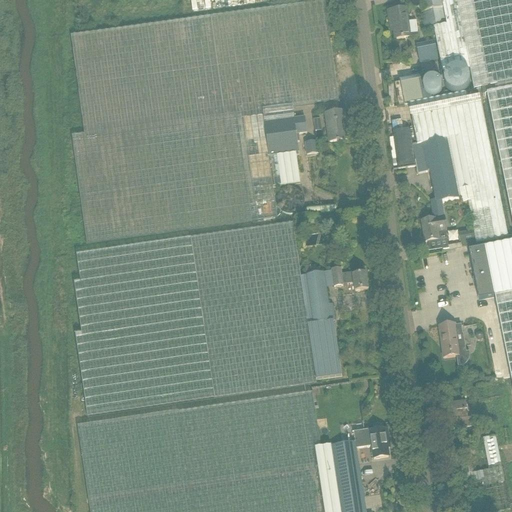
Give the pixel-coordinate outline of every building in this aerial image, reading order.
[(511,0),(418,0),(426,33),(433,32),(441,73),(464,68),(464,72),(468,71),(472,91),(482,89),(498,86),(511,83),(511,0)] [(87,245),(276,218),(273,188),(300,184),(296,156),(299,156),(298,154),(299,153),(297,143),(299,143),(298,135),(307,134),(304,118),(294,120),(292,107),(329,102),(338,101),(325,2),(71,37),(84,135),(72,137),(87,245)] [(416,22),(408,23),(406,10),(388,12),(390,28),(393,28),(395,40),(410,38),(418,37),(416,22)] [(424,94),(426,96),(428,98),(430,99),(433,99),(435,98),(439,97),(440,96),(441,95),(442,93),(442,92),(443,90),(442,86),(441,83),(439,81),(437,80),(435,79),(433,79),(430,79),(429,80),(427,81),(426,82),(425,83),(424,84),(424,85),(424,87),(423,89),(423,92),(424,94)] [(402,83),(403,104),(422,103),(421,82),(402,83)] [(511,220),(511,243),(469,252),(479,301),(495,298),(511,383),(511,88),(499,91),(498,86),(482,89),(483,97),(487,96),(511,220)] [(474,100),(410,112),(416,139),(417,146),(412,147),(417,175),(418,174),(427,173),(430,172),(436,202),(436,203),(437,203),(438,208),(441,208),(469,203),(474,231),(459,234),(462,249),(507,240),(480,99),(474,100)] [(344,113),(334,114),(325,115),(329,143),(348,141),(344,113)] [(318,154),(317,143),(305,144),(307,156),(318,154)] [(311,179),(328,178),(327,157),(310,158),(311,179)] [(310,198),(322,198),(322,187),(310,186),(310,198)] [(422,222),(425,243),(447,240),(444,219),(443,219),(441,208),(438,208),(437,203),(436,203),(436,202),(431,203),(433,221),(422,222)] [(76,334),(88,418),(316,384),(316,381),(342,377),(334,322),(335,322),(333,305),(329,306),(324,274),(301,278),(293,224),(77,255),(81,282),(74,283),(82,333),(76,334)] [(334,288),(343,286),(354,285),(355,293),(368,291),(366,275),(352,277),(352,274),(342,276),(342,271),(332,273),(334,288)] [(455,326),(439,328),(443,359),(457,357),(458,368),(460,367),(463,367),(465,366),(467,365),(469,363),(470,360),(470,358),(470,353),(466,353),(464,340),(457,341),(455,327),(455,326)] [(311,393),(78,427),(91,511),(365,511),(356,450),(372,448),(374,460),(388,458),(386,445),(389,445),(387,430),(370,432),(370,431),(353,433),(355,443),(319,449),(311,393)] [(454,430),(476,427),(474,418),(466,419),(465,411),(467,411),(465,403),(447,405),(449,422),(452,422),(454,430)] [(471,455),(462,456),(466,477),(465,477),(464,477),(466,488),(505,480),(496,437),(495,437),(482,439),(489,472),(475,475),(471,455)]
